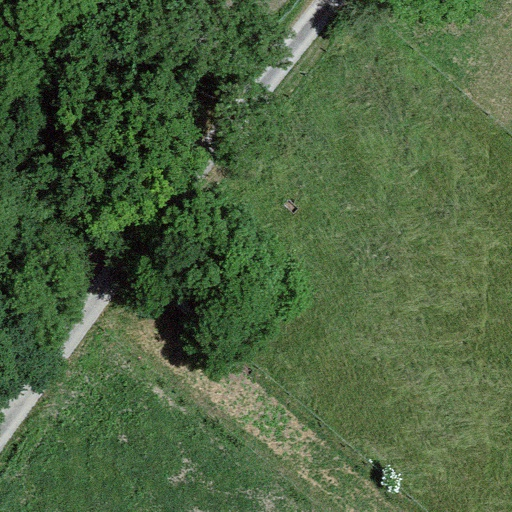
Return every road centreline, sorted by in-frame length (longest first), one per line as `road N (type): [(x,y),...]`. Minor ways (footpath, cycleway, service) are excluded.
road 1 (unclassified): [(0,433),(99,292),(329,0)]
road 2 (track): [(99,292),(347,511)]
